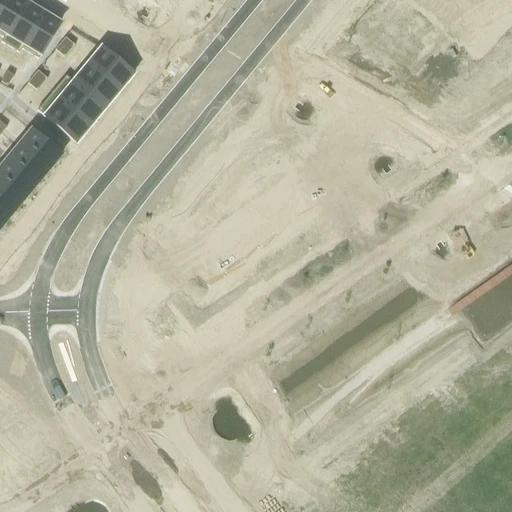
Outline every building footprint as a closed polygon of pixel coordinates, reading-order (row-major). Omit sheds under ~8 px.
[(17,0),(4,0),(0,7),(0,37),(2,39),(0,42),(0,43),(1,44),(25,4),(17,0)] [(404,0),(381,0),(377,7),(394,17),(403,3),(405,0),(404,0)] [(394,17),(393,20),(410,30),(420,13),(403,3),(394,17)] [(25,4),(1,44),(17,54),(41,14),(25,4)] [(41,14),(17,54),(18,54),(20,50),(37,60),(39,56),(42,51),(58,24),(41,14)] [(343,19),(321,55),(348,71),(363,47),(373,53),(385,33),(373,26),(368,34),(343,19)] [(75,21),(68,30),(74,35),(81,26),(75,21)] [(68,30),(60,39),(66,45),(74,35),(68,30)] [(383,59),(368,83),(392,98),(414,62),(392,48),(396,40),(385,33),(373,53),(383,59)] [(491,37),(475,49),(487,65),(503,54),(491,37)] [(455,44),(444,62),(453,67),(463,50),(455,44)] [(100,49),(85,67),(117,93),(132,76),(127,72),(128,71),(121,65),(120,66),(100,49)] [(48,54),(40,63),(46,68),(54,59),(48,54)] [(414,62),(392,98),(416,113),(431,88),(441,94),(453,75),(441,67),(436,75),(414,62)] [(40,63),(32,72),(38,77),(46,68),(40,63)] [(7,67),(3,74),(13,80),(18,73),(7,67)] [(65,76),(64,77),(103,110),(117,93),(85,67),(72,83),(65,76)] [(451,100),(436,125),(463,141),(485,105),(460,90),(465,82),(453,75),(441,94),(451,100)] [(64,77),(50,94),(90,126),(103,110),(64,77)] [(50,94),(36,111),(75,144),(90,126),(50,94)] [(276,123),(234,152),(248,173),(290,143),(276,123)] [(30,132),(16,148),(46,173),(60,156),(30,132)] [(16,148),(4,164),(33,188),(46,173),(16,148)] [(328,151),(286,180),(300,201),(320,187),(318,185),(341,170),(328,151)] [(341,170),(318,185),(320,187),(333,206),(375,176),(360,156),(341,170)] [(4,164),(0,167),(0,187),(20,204),(33,188),(4,164)] [(226,183),(184,213),(198,233),(240,204),(226,183)] [(0,187),(0,213),(7,220),(20,204),(0,187)] [(327,209),(286,237),(300,258),(341,229),(327,209)] [(286,237),(245,266),(259,287),(300,258),(286,237)] [(223,281),(181,311),(195,332),(237,302),(227,287),(223,281)]
